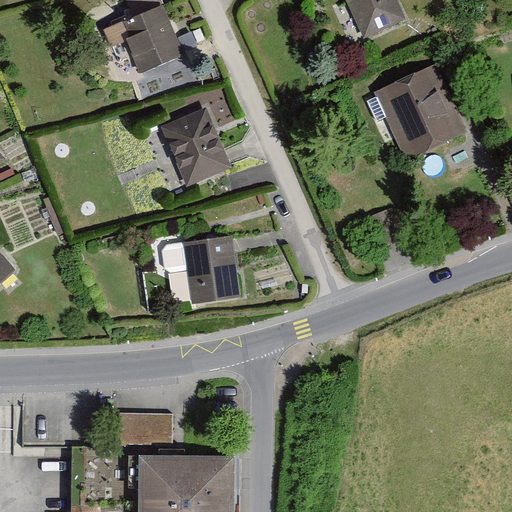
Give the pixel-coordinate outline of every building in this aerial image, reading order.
[(388,0),(338,0),(357,41),(399,22),(388,0)] [(175,59),(155,11),(113,28),(133,77),(175,59)] [(433,71),(372,97),(400,163),(461,137),(433,71)] [(155,132),(179,190),(222,172),(198,114),(155,132)] [(241,303),(232,245),(191,251),(199,309),(241,303)] [(0,255),(0,288),(16,275),(0,255)] [(94,487),(95,446),(76,445),(74,486),(94,487)] [(233,511),(234,454),(140,452),(139,511),(233,511)]
